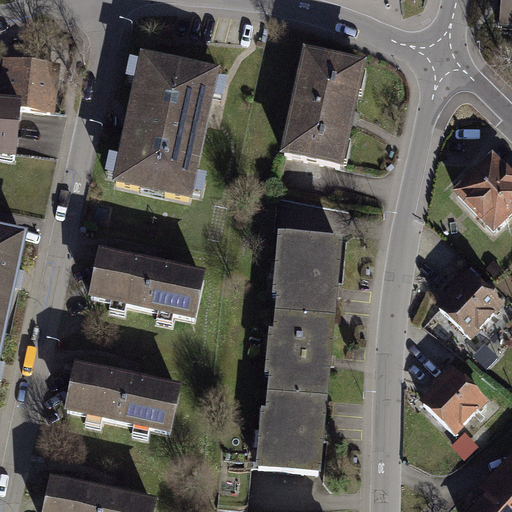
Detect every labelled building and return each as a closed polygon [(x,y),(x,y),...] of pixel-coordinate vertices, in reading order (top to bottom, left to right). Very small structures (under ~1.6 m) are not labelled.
[(365,69),(305,55),(280,159),(341,173),(365,69)] [(219,73),(141,57),(114,188),(192,204),(219,73)] [(5,62),(0,106),(28,109),(27,117),(57,120),(63,68),(34,65),(5,62)] [(27,117),(28,109),(0,106),(0,105),(0,165),(21,168),(27,117)] [(511,172),(496,157),(458,197),(497,235),(511,220),(511,172)] [(28,242),(0,236),(0,373),(6,349),(18,292),(28,242)] [(345,246),(278,239),(273,298),(278,298),(275,335),(268,335),(264,380),(270,380),(267,413),(262,412),(256,477),(321,484),(326,435),(333,363),(339,303),(345,246)] [(206,280),(99,257),(89,303),(196,326),(206,280)] [(473,272),(440,305),(477,340),(510,307),(473,272)] [(180,392),(75,371),(66,416),(171,436),(180,392)] [(456,371),(424,404),(457,436),(489,403),(456,371)] [(469,433),(455,446),(469,461),(483,448),(469,433)] [(511,511),(511,457),(482,491),(490,498),(477,511),(511,511)] [(157,511),(159,507),(51,485),(45,511),(157,511)]
